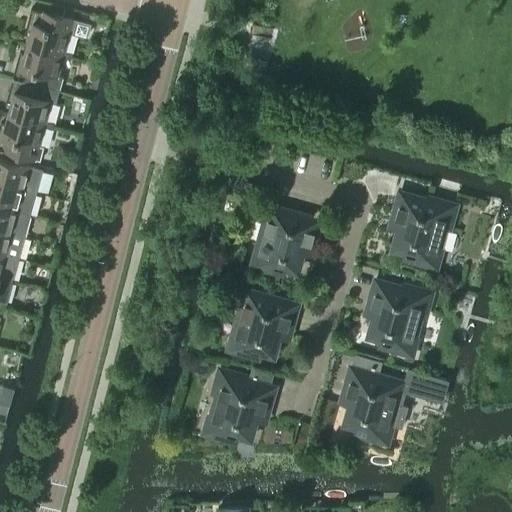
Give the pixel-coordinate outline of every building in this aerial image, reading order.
[(87,35),(90,24),(31,7),(27,21),(32,23),(26,44),(71,56),(72,53),(64,51),(69,33),(84,37),(87,35)] [(70,59),(71,56),(26,44),(20,66),(16,64),(12,77),(58,90),(62,77),(57,76),(62,57),(70,59)] [(55,103),(58,90),(12,77),(8,91),(13,92),(7,114),(52,126),(53,123),(45,121),(50,102),(55,103)] [(51,128),(52,126),(7,114),(1,135),(0,134),(0,149),(39,160),(43,146),(39,145),(44,126),(51,128)] [(0,182),(36,192),(42,169),(0,157),(0,182)] [(0,205),(30,214),(36,192),(0,182),(0,205)] [(253,183),(249,196),(258,198),(262,185),(253,183)] [(426,199),(399,191),(392,217),(396,218),(394,228),(397,229),(392,248),(406,251),(404,258),(436,267),(441,249),(438,248),(444,229),(448,230),(455,205),(426,197),(426,199)] [(313,245),(320,219),(293,212),(293,211),(268,204),(263,225),(264,225),(253,264),(282,272),(283,267),(297,271),(302,253),(306,253),(308,243),(313,245)] [(0,229),(24,236),(30,214),(0,205),(0,229)] [(0,252),(18,258),(24,236),(0,229),(0,252)] [(0,276),(12,280),(18,258),(0,252),(0,276)] [(0,301),(6,303),(12,280),(0,276),(0,301)] [(401,286),(374,279),(367,304),(372,306),(369,316),(373,317),(367,335),(381,339),(379,346),(411,355),(417,336),(413,335),(419,316),(423,317),(430,293),(402,285),(401,286)] [(290,329),(297,303),(270,296),(270,295),(245,288),(239,309),(240,309),(229,348),(258,356),(260,351),(274,355),(279,337),(282,338),(285,328),(290,329)] [(399,404),(403,391),(442,402),(448,380),(406,368),(403,380),(377,372),(377,374),(350,366),(343,392),(348,393),(345,403),(348,404),(343,423),(357,426),(355,433),(387,442),(392,424),(401,427),(406,406),(399,404)] [(266,412),(274,386),(246,379),(247,377),(218,369),(212,394),(216,395),(211,414),(208,413),(203,432),(234,441),(236,434),(250,438),(255,420),(259,421),(262,411),(266,412)]
